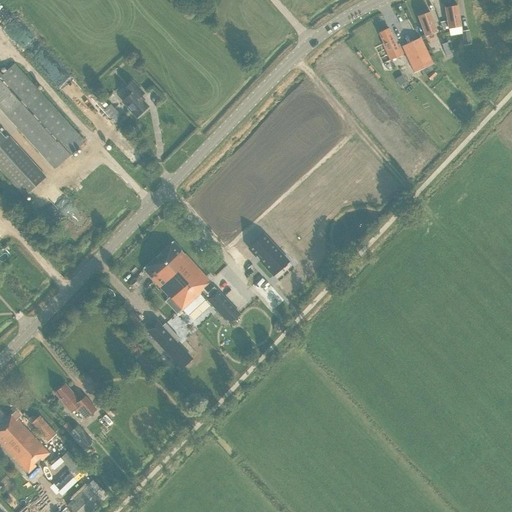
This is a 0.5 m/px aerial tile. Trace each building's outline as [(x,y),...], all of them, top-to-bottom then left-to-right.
[(457,6),(444,8),(448,29),(461,27),(457,6)] [(417,16),(425,36),(437,32),(430,12),(417,16)] [(8,26),(33,53),(34,52),(50,69),(61,59),(45,42),(45,43),(19,16),(8,26)] [(382,44),(390,60),(403,54),(399,47),(398,48),(388,28),(379,33),(383,43),(382,44)] [(471,44),(469,30),(461,31),(463,45),(471,44)] [(420,39),(402,47),(414,73),(432,64),(420,39)] [(451,53),(447,42),(441,44),(446,55),(451,53)] [(0,108),(54,169),(84,141),(14,64),(2,75),(0,72),(0,108)] [(399,85),(405,82),(403,77),(396,80),(399,85)] [(137,117),(148,107),(138,96),(142,92),(132,81),(124,89),(129,95),(122,101),(137,117)] [(112,132),(124,147),(132,141),(120,125),(112,132)] [(7,139),(0,131),(0,169),(24,196),(46,177),(9,137),(7,139)] [(52,210),(60,206),(56,197),(48,201),(52,210)] [(56,210),(62,217),(68,213),(62,205),(56,210)] [(288,262),(264,235),(251,246),(249,249),(256,256),(258,254),(262,258),(260,260),(273,275),(274,275),(273,275),(288,262)] [(158,255),(196,297),(200,293),(221,317),(231,322),(240,314),(217,289),(210,295),(203,288),(210,282),(173,241),(158,255)] [(181,311),(196,297),(158,255),(143,269),(181,311)] [(266,281),(261,286),(265,289),(270,285),(266,281)] [(197,313),(200,320),(211,315),(207,308),(197,313)] [(146,316),(142,319),(149,327),(153,323),(146,316)] [(157,323),(146,332),(157,345),(180,371),(191,362),(169,337),(172,334),(165,327),(162,329),(157,323)] [(204,354),(199,359),(204,365),(210,361),(204,354)] [(81,403),(65,384),(55,393),(66,406),(68,404),(73,411),(76,408),(85,419),(96,409),(87,398),(81,403)] [(0,411),(0,424),(0,425),(0,442),(28,473),(36,466),(34,465),(40,459),(42,461),(49,454),(43,446),(25,427),(28,424),(16,410),(7,419),(0,411)] [(32,423),(48,441),(56,434),(40,416),(32,423)] [(83,450),(91,443),(77,426),(69,433),(83,450)] [(73,511),(90,511),(102,501),(87,485),(67,505),(73,511)]
